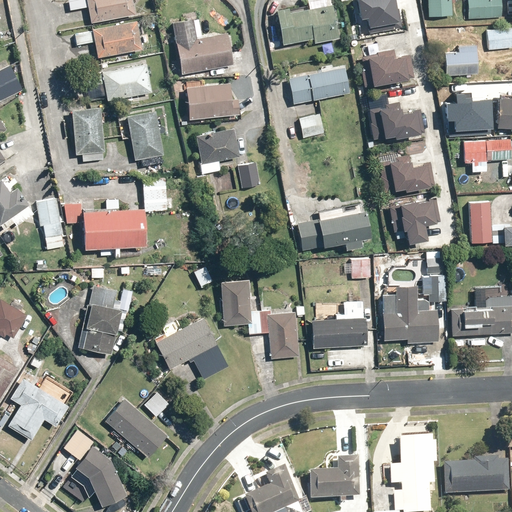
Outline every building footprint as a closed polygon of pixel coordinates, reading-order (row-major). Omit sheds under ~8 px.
[(129,0),(82,0),(87,22),(132,14),(129,0)] [(357,0),(360,19),(367,18),(370,35),(402,30),(397,0),(357,0)] [(449,0),(423,0),(425,16),(450,15),(449,0)] [(498,0),(464,0),(465,18),(499,17),(498,0)] [(336,38),(329,4),(284,12),(283,8),(272,11),(278,44),(310,38),(311,43),(336,38)] [(188,18),(168,21),(178,74),(231,65),(224,32),(192,38),(188,18)] [(133,20),(88,28),(93,56),(138,49),(133,20)] [(510,27),(482,29),(484,49),(511,47),(510,27)] [(439,46),(440,75),(474,73),(473,45),(439,46)] [(361,87),(375,84),(411,78),(407,53),(392,56),(391,49),(357,55),(360,69),(358,70),(361,87)] [(120,98),(122,108),(148,103),(146,93),(149,92),(143,62),(97,71),(104,101),(120,98)] [(0,99),(19,89),(6,64),(0,66),(0,99)] [(342,67),(284,77),(289,104),(347,93),(342,67)] [(236,114),(235,98),(228,98),(226,81),(182,86),(185,119),(229,114),(236,114)] [(447,105),(448,135),(495,133),(494,101),(472,102),(472,94),(456,95),(456,104),(447,105)] [(511,97),(500,97),(498,127),(511,128),(511,97)] [(421,133),(417,108),(397,111),(395,101),(365,105),(370,141),(421,133)] [(96,106),(66,109),(71,154),(101,151),(96,106)] [(151,109),(122,115),(132,160),(160,154),(151,109)] [(320,110),(295,116),(300,138),(326,132),(320,110)] [(230,127),(192,134),(197,164),(236,156),(230,127)] [(508,138),(459,140),(460,162),(509,159),(508,138)] [(392,159),(373,162),(379,192),(387,191),(388,193),(403,190),(432,185),(427,160),(407,164),(407,161),(408,161),(406,154),(391,156),(392,159)] [(253,161),(234,165),(238,188),(258,184),(253,161)] [(171,177),(140,178),(141,212),(173,210),(171,177)] [(26,205),(14,187),(6,192),(0,183),(0,221),(14,212),(26,205)] [(38,226),(40,225),(43,237),(59,233),(58,227),(57,222),(52,197),(33,200),(38,226)] [(399,228),(402,243),(422,240),(419,225),(437,221),(433,197),(385,206),(390,230),(399,228)] [(486,200),(465,202),(467,243),(489,242),(486,200)] [(138,207),(76,211),(78,249),(140,246),(138,207)] [(360,210),(294,223),(299,251),(366,238),(360,210)] [(511,225),(497,226),(498,245),(511,244),(511,225)] [(425,301),(441,301),(441,272),(441,256),(417,256),(417,294),(425,294),(425,298),(425,301)] [(203,268),(191,275),(198,287),(210,280),(203,268)] [(244,323),(245,333),(264,332),(267,358),(296,355),(292,311),(268,313),(267,309),(248,311),(245,278),(215,280),(219,325),(244,323)] [(380,340),(403,338),(404,343),(435,341),(433,309),(413,310),(411,283),(390,285),(392,313),(378,314),(380,340)] [(86,303),(85,303),(76,347),(108,354),(117,309),(111,308),(114,288),(90,284),(86,303)] [(24,313),(0,299),(0,335),(2,336),(4,333),(11,337),(24,313)] [(511,304),(447,308),(448,335),(511,332),(511,304)] [(362,316),(307,319),(309,348),(363,344),(362,316)] [(199,317),(151,342),(166,369),(189,357),(201,379),(226,366),(199,317)] [(0,359),(0,392),(15,368),(0,359)] [(28,440),(41,418),(52,425),(65,405),(19,377),(7,397),(17,404),(4,425),(28,440)] [(153,390),(140,403),(153,416),(166,403),(153,390)] [(167,432),(121,396),(102,420),(148,456),(167,432)] [(431,442),(426,442),(425,435),(419,435),(419,434),(393,436),(395,465),(387,465),(388,484),(397,483),(398,490),(390,491),(391,511),(400,510),(400,511),(419,511),(427,511),(424,484),(431,483),(431,481),(429,462),(432,462),(431,442)] [(71,467),(85,477),(97,506),(123,495),(107,459),(89,445),(71,467)] [(494,456),(471,457),(471,461),(440,462),(441,493),(507,491),(505,459),(494,460),(494,456)] [(353,466),(353,457),(331,459),(332,468),(304,470),(306,499),(356,495),(353,466)] [(283,511),(281,507),(295,500),(278,466),(258,475),(263,484),(238,496),(245,511),(283,511)]
